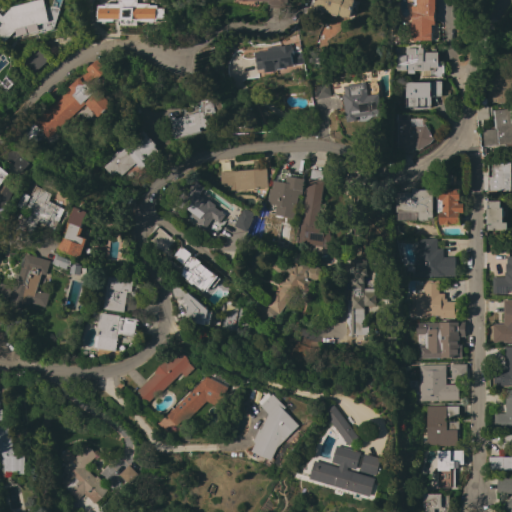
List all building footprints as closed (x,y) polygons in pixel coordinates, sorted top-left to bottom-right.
[(3,43),(1,41),(0,39),(0,14),(2,16),(9,7),(33,0),(41,0),(48,21),(14,31),(3,43)] [(106,5),(106,4),(119,4),(119,0),(137,0),(137,3),(150,3),(150,5),(157,5),(157,8),(165,8),(165,19),(157,19),(157,21),(137,21),(137,25),(118,25),(118,21),(106,21),(106,24),(102,24),(102,21),(98,21),(98,16),(97,16),(97,11),(98,11),(98,5),(106,5)] [(289,0),(289,3),(287,3),(287,8),(270,8),(270,4),(269,4),(269,1),(238,1),(238,0),(289,0)] [(355,0),(351,18),(340,15),(326,12),(327,10),(314,6),(315,0),(355,0)] [(421,10),(421,0),(442,0),(442,11),(434,11),(434,21),(431,21),(431,41),(412,41),(412,10),(421,10)] [(286,66),(287,68),(277,69),(277,71),(264,72),(264,69),(256,70),(254,52),(267,51),(267,48),(291,44),(291,48),(293,47),(294,49),(293,49),(294,55),(301,53),(303,62),(286,66)] [(32,74),(23,63),(30,49),(39,46),(49,58),(32,74)] [(443,61),(444,76),(422,77),(422,75),(420,75),(420,72),(422,72),(422,70),(414,70),(414,74),(407,74),(407,70),(396,71),(396,69),(395,69),(395,64),(396,64),(396,55),(405,55),(405,48),(415,48),(415,50),(418,50),(418,46),(423,46),(423,48),(424,48),(424,52),(438,52),(438,62),(443,61)] [(107,70),(96,80),(92,75),(84,83),(93,92),(96,89),(110,104),(97,117),(85,104),(54,133),(59,138),(52,144),(46,137),(41,142),(37,138),(42,133),(31,121),(40,113),(41,114),(70,88),(69,87),(78,78),(80,79),(88,71),(86,69),(97,59),(97,60),(107,70)] [(511,64),(511,83),(510,83),(507,104),(486,101),(490,80),(491,80),(494,61),(497,62),(511,64)] [(6,92),(0,86),(0,81),(5,76),(14,84),(6,92)] [(425,83),(425,80),(442,80),(443,95),(430,95),(430,110),(404,110),(404,101),(401,101),(401,93),(405,93),(405,83),(425,83)] [(345,109),(342,108),(341,105),(341,102),(343,101),(342,94),(345,94),(343,86),(365,82),(368,96),(379,94),(382,113),(356,117),(357,120),(347,122),(345,109)] [(328,83),(331,96),(317,99),(314,86),(328,83)] [(206,119),(208,118),(210,127),(205,128),(204,126),(200,128),(201,131),(174,138),(169,118),(174,116),(175,118),(203,111),(201,101),(212,98),(216,113),(205,116),(206,119)] [(488,108),(489,119),(477,120),(476,110),(476,107),(487,106),(488,108)] [(511,107),(511,143),(484,146),(483,130),(494,129),(492,110),(511,107)] [(434,139),(430,144),(418,150),(418,149),(413,149),(413,153),(398,152),(398,121),(410,121),(410,118),(423,119),(423,126),(425,124),(432,136),(434,139)] [(120,176),(115,170),(110,175),(103,167),(111,159),(110,157),(118,150),(119,152),(122,149),(126,153),(129,150),(128,149),(145,134),(155,145),(153,146),(158,151),(150,159),(145,154),(143,156),(145,158),(146,157),(149,161),(139,170),(135,165),(136,164),(135,163),(120,176)] [(0,154),(0,152),(7,145),(27,162),(19,172),(0,154)] [(492,162),(504,162),(504,160),(507,160),(507,162),(510,162),(510,190),(488,191),(488,177),(492,177),(492,162)] [(38,163),(45,171),(42,177),(33,172),(38,163)] [(0,167),(8,174),(0,183),(3,185),(4,184),(12,189),(3,207),(0,208),(0,167)] [(275,215),(275,214),(266,212),(270,188),(272,189),(273,181),(279,181),(281,168),(290,170),(289,173),(303,175),(303,179),(304,179),(302,195),(298,195),(294,218),(275,215)] [(266,169),(268,188),(230,190),(230,185),(226,186),(226,183),(220,184),(220,173),(266,169)] [(308,178),(310,179),(311,169),(324,171),(322,181),(324,181),(318,221),(332,223),(330,233),(334,246),(324,250),(322,246),(298,243),(308,178)] [(208,201),(209,199),(220,208),(219,209),(221,211),(222,210),(224,212),(223,213),(226,215),(220,223),(214,218),(205,230),(197,223),(198,221),(177,205),(195,181),(204,188),(200,195),(208,201)] [(459,203),(463,203),(463,213),(459,213),(459,214),(461,216),(461,219),(459,222),(459,224),(451,224),(449,224),(449,226),(445,226),(445,225),(443,225),(443,224),(439,224),(438,212),(437,212),(436,199),(438,199),(438,185),(447,185),(447,186),(448,186),(448,188),(452,188),(452,189),(459,189),(459,203)] [(10,231),(34,186),(51,194),(48,201),(64,209),(53,230),(37,221),(27,240),(23,238),(10,231)] [(412,190),(418,190),(432,190),(433,217),(428,218),(428,220),(419,220),(419,214),(397,215),(396,194),(412,193),(412,192),(412,190)] [(486,219),(484,219),(484,216),(486,216),(486,201),(499,201),(499,208),(502,208),(502,211),(504,211),(504,216),(502,216),(502,222),(506,222),(506,230),(487,230),(487,224),(486,224),(486,219)] [(73,207),(87,212),(78,235),(85,238),(78,257),(58,249),(73,207)] [(254,215),(252,218),(253,218),(247,232),(234,226),(241,212),(242,213),(243,209),(254,215)] [(436,239),(437,249),(443,249),(443,257),(455,257),(455,276),(414,276),(414,247),(417,247),(416,239),(436,239)] [(170,257),(184,266),(177,275),(204,293),(218,272),(179,245),(170,257)] [(72,259),(68,269),(52,263),(54,255),(57,254),(72,259)] [(12,289),(15,279),(17,279),(21,266),(22,267),(25,258),(24,258),(24,256),(50,262),(46,275),(41,274),(37,290),(50,294),(46,307),(29,302),(29,305),(24,303),(23,306),(8,302),(10,297),(8,296),(7,301),(0,299),(1,295),(0,294),(0,283),(10,286),(10,288),(12,289)] [(492,277),(504,277),(504,267),(509,256),(511,256),(511,291),(507,291),(507,294),(493,294),(492,277)] [(282,287),(280,285),(288,274),(287,273),(284,277),(270,266),(273,262),(274,263),(278,258),(292,268),(295,264),(297,266),(300,262),(303,262),(308,265),(309,268),(310,268),(310,267),(315,267),(318,268),(321,269),(322,275),(320,278),(311,280),(311,282),(312,283),(311,285),(311,286),(308,291),(306,291),(306,292),(305,292),(304,292),(298,288),(288,302),(277,294),(282,287)] [(367,259),(367,276),(364,276),(364,288),(376,288),(376,306),(364,306),(364,326),(368,326),(368,335),(351,335),(351,273),(348,273),(348,265),(355,265),(355,259),(367,259)] [(131,293),(126,292),(125,299),(137,301),(135,314),(102,309),(107,276),(132,280),(131,293)] [(422,281),(438,280),(438,293),(444,293),(444,299),(446,299),(446,302),(457,301),(457,307),(458,307),(458,313),(457,313),(457,318),(440,318),(440,315),(410,316),(410,293),(422,293),(422,281)] [(184,298),(188,293),(207,310),(211,311),(208,326),(189,322),(190,321),(185,320),(188,306),(184,298)] [(503,300),(511,300),(511,342),(492,342),(492,324),(503,324),(503,300)] [(102,313),(120,316),(120,318),(125,318),(125,317),(137,319),(135,337),(122,335),(122,334),(118,334),(114,350),(96,348),(102,313)] [(425,324),(425,323),(439,322),(439,321),(457,321),(457,337),(448,337),(448,358),(418,359),(418,348),(417,348),(417,324),(425,324)] [(511,384),(508,385),(508,386),(493,386),(493,370),(504,370),(504,347),(511,346),(511,384)] [(157,396),(156,395),(148,403),(137,391),(154,374),(153,373),(176,350),(194,369),(185,377),(181,373),(157,396)] [(446,364),(446,385),(458,385),(458,389),(459,401),(418,402),(418,365),(446,364)] [(465,364),(465,378),(450,379),(450,370),(449,370),(449,365),(465,364)] [(218,407),(207,402),(185,422),(183,420),(177,426),(167,416),(206,376),(228,388),(218,407)] [(511,389),(511,429),(494,429),(494,414),(504,413),(503,405),(506,404),(505,390),(511,389)] [(264,402),(263,401),(267,396),(269,398),(273,394),(286,407),(284,409),(300,426),(278,447),(272,460),(252,451),(256,443),(254,442),(259,429),(261,430),(268,414),(261,406),(264,402)] [(332,403),(359,437),(349,445),(322,411),(332,403)] [(459,406),(459,437),(457,437),(457,446),(426,446),(426,406),(459,406)] [(15,444),(19,442),(25,456),(24,474),(2,473),(3,465),(0,466),(0,424),(6,422),(15,444)] [(511,433),(511,470),(490,470),(490,462),(489,462),(489,457),(511,456),(511,449),(502,449),(501,434),(511,433)] [(94,477),(96,476),(101,480),(99,482),(107,490),(94,504),(83,493),(76,500),(59,483),(67,475),(61,470),(64,467),(56,459),(65,449),(73,457),(85,445),(96,456),(84,468),(94,477)] [(339,467),(340,464),(332,462),(336,445),(361,452),(356,469),(348,467),(348,470),(376,478),(371,496),(309,479),(314,460),(339,467)] [(463,450),(463,464),(459,464),(459,468),(455,468),(456,487),(429,488),(429,477),(436,477),(436,451),(463,450)] [(382,458),(377,475),(360,470),(365,454),(382,458)] [(127,466),(128,465),(137,474),(128,483),(124,479),(119,474),(127,466)] [(498,476),(511,476),(511,511),(509,511),(503,508),(511,496),(511,493),(497,493),(497,488),(498,476)] [(449,495),(448,511),(422,511),(423,494),(449,495)]
